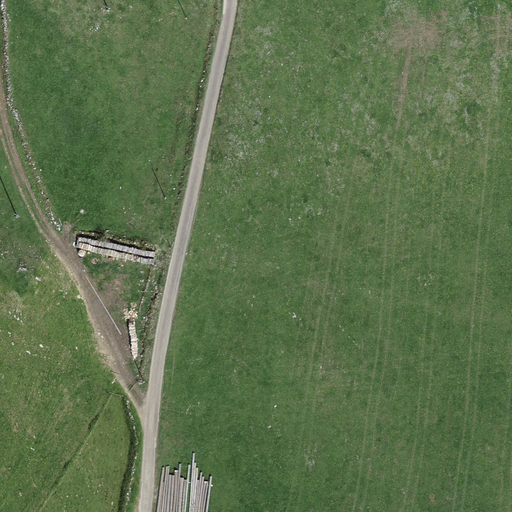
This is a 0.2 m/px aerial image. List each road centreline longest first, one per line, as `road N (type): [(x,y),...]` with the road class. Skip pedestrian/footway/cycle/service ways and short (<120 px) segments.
road 1 (unclassified): [(233,0),(170,302),(147,511)]
road 2 (track): [(0,97),(36,218),(70,259),(152,420)]
